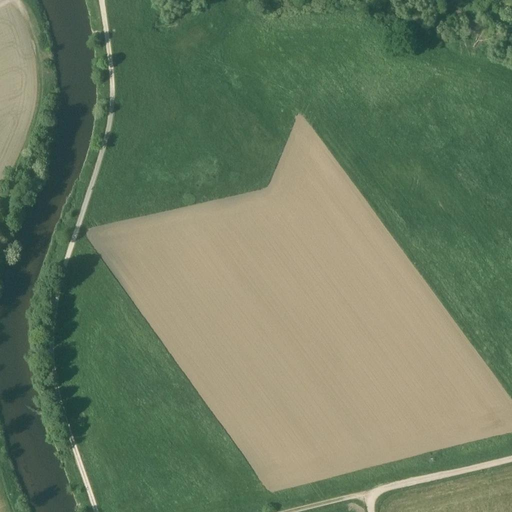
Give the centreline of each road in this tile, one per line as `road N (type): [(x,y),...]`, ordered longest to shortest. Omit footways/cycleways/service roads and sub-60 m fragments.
road 1 (track): [(102,0),(111,111),(58,286),(50,349),(58,406),(94,511)]
road 2 (track): [(0,220),(39,94),(18,0)]
road 3 (track): [(362,498),(511,462)]
